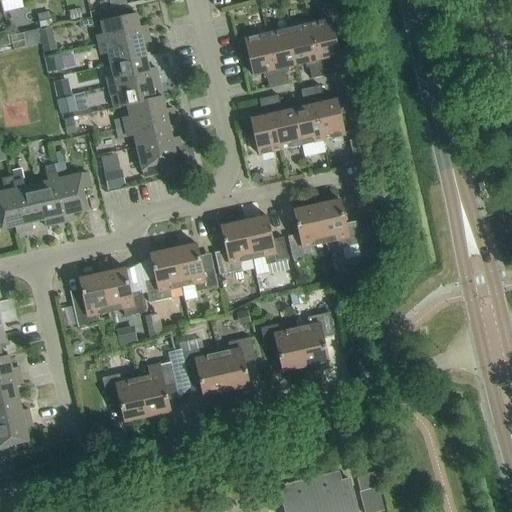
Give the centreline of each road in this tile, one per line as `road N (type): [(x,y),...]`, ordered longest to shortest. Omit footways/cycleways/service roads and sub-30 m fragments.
road 1 (residential): [(0,497),(493,344)]
road 2 (secondary): [(493,344),(412,0)]
road 3 (residential): [(195,0),(228,152),(224,181),(203,203)]
road 4 (residential): [(35,260),(115,242),(148,214),(203,203)]
road 5 (residential): [(70,429),(35,260)]
road 6 (residential): [(203,203),(338,177)]
